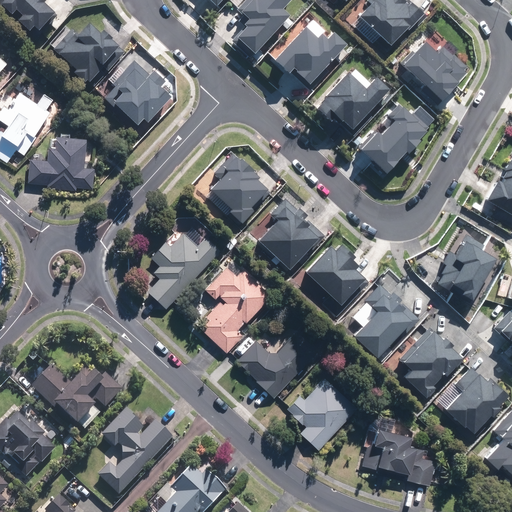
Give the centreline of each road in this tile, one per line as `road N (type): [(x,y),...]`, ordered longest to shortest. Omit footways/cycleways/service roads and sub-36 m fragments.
road 1 (residential): [(479,0),(505,28),(506,65),(428,203),(410,217),(384,223),(365,216),(232,89)]
road 2 (residential): [(88,287),(268,459),(354,511)]
road 3 (residential): [(88,247),(232,89)]
road 4 (residential): [(232,89),(141,0)]
